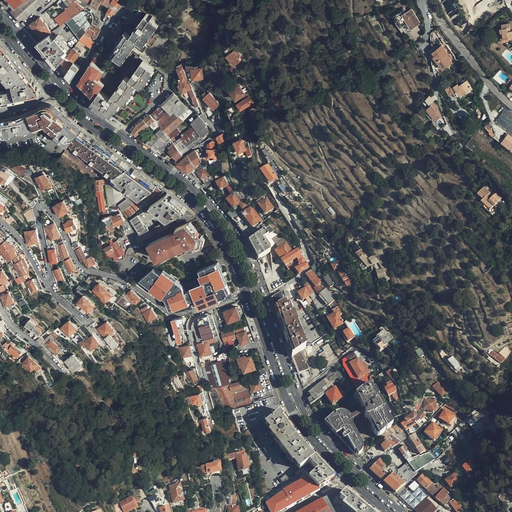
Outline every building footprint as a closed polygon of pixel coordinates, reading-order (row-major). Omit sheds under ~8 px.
[(21,2),(10,12),(20,23),(41,4),(44,7),(50,2),(50,0),(20,0),(21,2)] [(104,0),(93,0),(91,4),(90,5),(97,10),(101,3),(103,4),(104,0)] [(112,6),(113,4),(111,3),(107,0),(104,0),(103,4),(110,8),(111,8),(112,6)] [(80,5),(78,3),(73,7),(54,19),(55,21),(60,26),(83,10),(84,8),(80,5)] [(418,21),(411,8),(406,10),(404,11),(402,7),(393,13),(395,17),(396,17),(400,24),(407,20),(410,26),(418,21)] [(412,7),(411,8),(418,21),(420,20),(412,7)] [(92,25),(82,12),(66,23),(80,39),(84,35),(86,32),(92,25)] [(137,27),(131,36),(144,47),(160,62),(173,44),(156,31),(160,26),(157,24),(158,23),(151,18),(146,16),(140,24),(138,23),(136,26),(137,27)] [(51,32),(47,26),(45,22),(44,23),(40,17),(30,25),(41,39),(51,32)] [(47,26),(51,32),(60,26),(55,21),(47,26)] [(498,30),(499,34),(502,34),(503,40),(508,39),(508,41),(511,40),(511,30),(510,31),(509,24),(501,26),(501,29),(498,30)] [(86,32),(97,39),(101,32),(100,31),(101,30),(97,27),(97,28),(92,25),(86,32)] [(144,47),(131,36),(125,31),(119,39),(117,38),(115,41),(116,43),(110,52),(124,62),(132,51),(151,65),(154,61),(159,64),(160,62),(144,47)] [(50,34),(37,43),(58,66),(61,62),(65,58),(67,55),(65,52),(69,49),(58,36),(54,39),(50,34)] [(502,34),(499,34),(501,44),(509,43),(508,41),(508,39),(503,40),(502,34)] [(84,35),(80,39),(79,40),(91,49),(95,42),(84,35)] [(74,62),(80,53),(78,51),(79,49),(80,50),(84,46),(78,42),(67,57),(74,62)] [(0,73),(8,83),(11,83),(30,78),(27,75),(24,71),(1,46),(0,45),(0,65),(6,72),(7,74),(5,75),(0,69),(0,73)] [(433,57),(441,66),(442,65),(444,68),(449,64),(450,66),(454,63),(452,60),(453,59),(441,45),(432,53),(434,56),(433,57)] [(109,52),(102,47),(93,60),(101,65),(103,62),(102,62),(109,52)] [(242,54),(237,48),(234,51),(232,52),(228,54),(235,64),(242,59),(240,56),(242,54)] [(100,78),(106,82),(118,65),(114,62),(117,57),(109,52),(102,62),(103,62),(101,65),(104,67),(102,69),(105,72),(100,78)] [(65,58),(61,62),(65,65),(70,69),(72,65),(70,63),(70,62),(65,58)] [(107,95),(99,106),(112,116),(122,102),(124,103),(138,84),(142,87),(154,69),(143,61),(130,79),(126,76),(113,95),(112,94),(111,94),(110,96),(107,95)] [(79,82),(85,88),(95,74),(99,68),(91,62),(86,69),(87,70),(83,75),(84,75),(79,82)] [(66,75),(71,81),(80,67),(74,63),(72,65),(70,69),(66,75)] [(189,77),(184,63),(182,63),(178,65),(179,67),(178,68),(181,74),(183,80),(180,81),(181,84),(179,85),(184,93),(190,89),(193,97),(193,98),(196,107),(200,105),(197,96),(190,82),(188,78),(189,77)] [(198,65),(195,65),(187,64),(188,69),(192,69),(193,79),(208,76),(206,67),(202,67),(198,68),(198,65)] [(95,74),(106,83),(106,82),(100,78),(105,72),(102,69),(104,67),(101,65),(99,68),(95,74)] [(95,74),(85,88),(96,98),(101,89),(106,83),(95,74)] [(0,104),(16,100),(16,99),(24,97),(23,95),(33,93),(36,88),(30,78),(11,83),(13,89),(0,92),(0,104)] [(473,89),(468,81),(459,86),(458,84),(451,88),(450,86),(446,89),(451,96),(454,94),(457,97),(464,93),(464,94),(473,89)] [(243,94),(237,84),(230,89),(236,99),(243,94)] [(209,92),(208,94),(204,97),(204,98),(214,109),(220,104),(209,92)] [(163,129),(168,134),(191,111),(174,93),(159,106),(151,114),(156,119),(163,129)] [(282,103),(276,93),(272,95),(275,102),(279,109),(286,106),(284,102),(282,103)] [(426,98),(430,103),(436,98),(432,93),(426,98)] [(241,109),(253,102),(250,97),(238,104),(241,109)] [(434,101),(426,107),(436,120),(444,113),(434,101)] [(71,143),(81,131),(76,127),(71,123),(66,118),(53,104),(47,103),(29,111),(19,114),(0,118),(0,138),(4,137),(4,136),(10,135),(10,134),(23,131),(45,123),(46,125),(47,124),(57,133),(56,134),(61,138),(61,139),(69,146),(71,143)] [(259,111),(256,105),(254,106),(254,107),(249,110),(255,121),(261,118),(259,115),(259,111)] [(202,118),(200,116),(195,112),(189,119),(194,126),(183,133),(185,135),(181,138),(189,149),(196,144),(203,139),(202,137),(207,134),(209,128),(204,121),(204,120),(202,118)] [(161,153),(165,148),(163,146),(171,138),(168,135),(168,134),(163,129),(156,119),(154,121),(150,115),(144,119),(149,125),(155,133),(146,143),(161,153)] [(137,135),(149,125),(144,119),(137,125),(136,127),(132,132),(137,135)] [(216,127),(220,133),(223,131),(224,131),(227,129),(223,123),(216,127)] [(168,135),(171,138),(173,136),(174,137),(181,131),(179,128),(178,127),(168,135)] [(114,178),(129,166),(81,131),(71,143),(75,146),(73,148),(77,151),(78,150),(79,151),(80,150),(84,154),(79,160),(66,150),(61,155),(81,170),(79,173),(86,179),(89,175),(96,180),(114,178)] [(511,135),(509,133),(507,135),(502,131),(499,135),(503,139),(502,141),(511,148),(511,135)] [(223,134),(221,134),(217,137),(219,142),(227,139),(224,133),(223,134)] [(182,153),(189,149),(181,138),(175,144),(181,152),(182,153)] [(250,147),(248,142),(244,144),(242,139),(239,140),(238,138),(234,141),(237,146),(239,152),(247,149),(246,148),(250,147)] [(212,150),(212,141),(207,145),(207,158),(216,158),(216,153),(218,153),(218,150),(212,150)] [(168,151),(175,157),(181,152),(175,144),(168,151)] [(189,173),(190,174),(204,163),(202,157),(199,158),(195,150),(191,152),(188,155),(181,162),(177,165),(189,173)] [(202,184),(206,187),(214,181),(205,163),(204,163),(202,165),(204,167),(199,170),(197,172),(205,183),(202,184)] [(276,178),(267,165),(260,171),(268,183),(276,178)] [(11,169),(23,177),(26,172),(19,166),(11,169)] [(157,186),(129,166),(114,178),(112,179),(113,180),(136,196),(131,199),(129,197),(118,206),(122,212),(137,200),(145,194),(156,187),(157,186)] [(2,169),(0,171),(0,181),(4,184),(11,174),(4,168),(2,169)] [(51,186),(45,174),(36,178),(41,189),(45,187),(46,188),(51,186)] [(112,179),(114,178),(96,180),(93,180),(94,182),(95,182),(96,191),(95,191),(95,197),(97,196),(99,212),(105,211),(107,210),(115,207),(112,184),(113,180),(112,179)] [(225,187),(229,194),(235,190),(231,182),(226,185),(223,179),(216,183),(220,190),(225,187)] [(145,194),(149,199),(150,198),(153,202),(156,200),(154,196),(159,192),(156,187),(145,194)] [(487,217),(497,207),(494,203),(500,198),(495,193),(489,198),(486,196),(488,194),(482,187),(474,195),(479,200),(478,201),(475,205),(487,217)] [(172,217),(187,209),(168,193),(152,205),(168,219),(170,218),(172,217)] [(228,212),(232,218),(246,206),(239,197),(237,199),(233,195),(226,200),(233,209),(228,212)] [(273,208),(266,199),(258,205),(265,214),(273,208)] [(140,203),(137,200),(122,212),(127,218),(136,211),(134,208),(140,203)] [(69,210),(64,201),(54,206),(60,215),(69,210)] [(243,233),(245,237),(254,230),(252,227),(261,221),(250,207),(248,210),(246,208),(242,211),(244,213),(242,215),(240,212),(232,219),(240,230),(243,233)] [(187,219),(194,216),(187,209),(172,217),(178,222),(185,218),(187,219)] [(117,225),(125,221),(120,213),(112,217),(111,215),(109,217),(113,225),(113,227),(117,225)] [(138,215),(131,220),(141,235),(148,230),(149,229),(147,226),(146,226),(138,215)] [(113,225),(109,217),(109,216),(102,220),(104,227),(113,225)] [(167,228),(170,227),(168,223),(171,221),(170,218),(168,219),(155,226),(150,229),(153,235),(156,233),(167,228)] [(68,222),(64,223),(67,232),(78,228),(74,220),(72,220),(72,219),(68,221),(68,222)] [(303,228),(299,220),(294,222),(299,230),(303,228)] [(154,252),(156,255),(157,258),(162,256),(162,255),(164,254),(164,255),(171,252),(171,251),(177,248),(178,249),(185,245),(186,248),(187,250),(196,246),(197,246),(202,244),(204,236),(197,229),(197,230),(189,222),(176,228),(178,232),(177,234),(172,236),(171,234),(162,238),(162,237),(159,238),(159,239),(149,244),(153,252),(154,252)] [(197,229),(190,222),(189,222),(197,230),(197,229)] [(60,236),(55,223),(46,227),(52,240),(60,236)] [(256,256),(258,260),(263,257),(270,251),(269,250),(274,244),(281,237),(273,231),(269,226),(264,230),(262,226),(246,238),(249,243),(251,247),(253,251),(256,256)] [(35,249),(40,249),(36,229),(25,232),(26,232),(27,244),(34,243),(35,249)] [(136,237),(138,241),(150,236),(148,230),(141,235),(138,236),(136,237)] [(0,245),(10,236),(5,232),(0,237),(0,236),(0,245)] [(0,249),(8,262),(23,251),(20,248),(15,251),(13,246),(16,243),(10,236),(0,245),(0,249)] [(274,251),(281,261),(292,251),(281,238),(275,244),(278,248),(274,251)] [(114,242),(110,245),(110,246),(103,249),(107,256),(110,254),(112,257),(113,259),(114,261),(117,260),(116,258),(124,254),(123,254),(121,249),(117,241),(114,242)] [(61,259),(68,256),(64,244),(58,247),(61,259)] [(295,270),(299,274),(301,273),(303,271),(308,268),(306,264),(304,261),(302,258),(304,257),(302,254),(301,255),(300,254),(301,254),(302,253),(298,248),(292,251),(281,261),(285,267),(290,273),(293,271),(291,269),(294,267),(295,268),(296,267),(297,268),(295,270)] [(57,262),(55,249),(48,250),(51,263),(57,262)] [(76,252),(81,262),(83,261),(83,260),(91,255),(90,253),(86,255),(82,249),(76,252)] [(376,264),(373,258),(369,259),(361,251),(356,255),(367,268),(376,264)] [(24,267),(30,264),(23,252),(16,257),(19,261),(16,263),(13,265),(21,278),(27,274),(22,265),(23,265),(24,267)] [(96,263),(91,255),(83,260),(83,261),(87,268),(96,263)] [(75,270),(70,259),(64,262),(70,273),(75,270)] [(209,281),(189,290),(193,300),(200,297),(203,306),(228,295),(236,292),(223,262),(222,260),(203,268),(206,274),(209,281)] [(344,274),(338,262),(331,266),(334,271),(337,270),(340,277),(343,282),(348,280),(344,274)] [(63,276),(59,268),(54,270),(58,278),(63,276)] [(156,268),(142,282),(154,290),(162,296),(169,300),(173,309),(193,300),(189,290),(186,283),(185,282),(185,281),(179,278),(178,280),(164,271),(163,273),(156,268)] [(378,280),(389,278),(387,268),(376,270),(378,280)] [(165,270),(164,271),(178,280),(179,278),(165,270)] [(311,270),(305,275),(310,281),(316,277),(311,270)] [(328,275),(323,279),(325,281),(330,288),(334,285),(328,275)] [(316,277),(310,281),(315,287),(321,283),(316,277)] [(37,290),(32,279),(25,283),(29,292),(31,291),(32,293),(37,290)] [(113,296),(100,283),(93,290),(106,302),(113,296)] [(318,294),(325,289),(327,288),(323,283),(321,284),(321,283),(315,287),(313,289),(318,294)] [(304,286),(305,289),(307,293),(309,295),(313,292),(307,284),(304,286)] [(305,289),(297,293),(302,300),(309,296),(309,295),(307,293),(305,289)] [(333,301),(338,297),(335,293),(332,296),(328,292),(325,289),(318,294),(328,305),(333,301)] [(136,295),(138,293),(135,291),(134,293),(132,290),(124,297),(130,302),(129,303),(133,307),(141,299),(136,295)] [(281,291),(272,297),(276,308),(287,302),(286,299),(290,297),(288,292),(284,292),(283,291),(281,291)] [(9,292),(0,295),(0,296),(2,301),(1,301),(3,307),(14,302),(9,292)] [(77,303),(87,313),(88,313),(94,306),(90,302),(91,301),(84,295),(77,303)] [(228,295),(203,306),(210,304),(229,297),(228,295)] [(275,312),(292,357),(293,357),(305,349),(289,301),(287,302),(276,308),(275,309),(275,312)] [(338,308),(333,301),(328,305),(334,314),(327,318),(334,330),(343,324),(337,313),(340,311),(338,308)] [(240,317),(236,308),(236,307),(224,311),(228,322),(240,318),(240,317)] [(156,317),(151,308),(143,313),(148,321),(156,317)] [(212,314),(207,313),(198,317),(197,318),(196,318),(196,319),(195,319),(195,320),(194,320),(194,321),(193,322),(193,323),(192,323),(192,324),(192,325),(191,326),(191,327),(191,328),(191,329),(191,330),(192,331),(194,331),(197,342),(205,340),(218,335),(212,314)] [(185,337),(182,324),(183,323),(184,323),(185,322),(185,320),(185,319),(184,318),(182,317),(172,320),(175,333),(174,334),(174,335),(174,336),(175,337),(176,337),(178,343),(185,342),(184,338),(185,337)] [(31,330),(28,335),(39,344),(40,342),(43,339),(38,335),(42,330),(36,326),(37,324),(30,319),(25,326),(31,330)] [(78,331),(69,320),(61,328),(70,338),(78,331)] [(104,338),(106,340),(111,336),(110,334),(115,330),(108,321),(98,328),(105,338),(104,338)] [(0,337),(9,330),(6,327),(3,329),(0,324),(0,329),(1,331),(0,331),(0,337)] [(246,331),(244,327),(221,334),(223,342),(228,340),(230,347),(237,345),(235,338),(236,338),(235,336),(238,335),(242,345),(250,342),(246,331)] [(47,337),(50,334),(51,333),(52,333),(49,329),(43,333),(47,337)] [(350,329),(342,333),(347,341),(354,336),(350,329)] [(112,333),(119,344),(123,341),(116,331),(112,333)] [(380,350),(391,340),(384,331),(377,337),(378,339),(373,343),(380,350)] [(44,340),(43,339),(40,342),(44,346),(43,347),(52,357),(60,348),(52,342),(54,339),(50,334),(47,337),(44,340)] [(85,342),(83,340),(78,344),(81,348),(84,344),(89,351),(99,344),(92,335),(85,342)] [(219,338),(218,335),(205,340),(206,342),(198,344),(199,348),(202,360),(212,357),(208,343),(216,340),(219,338)] [(118,345),(112,337),(111,336),(106,340),(113,349),(118,345)] [(321,336),(312,344),(315,349),(326,341),(322,336),(321,336)] [(21,353),(12,345),(13,344),(11,342),(3,349),(16,359),(21,353)] [(322,348),(332,365),(338,360),(328,344),(322,348)] [(189,362),(194,362),(192,355),(190,346),(180,348),(182,358),(187,357),(189,362)] [(305,349),(293,357),(299,373),(309,369),(305,357),(312,352),(309,346),(305,349)] [(500,365),(508,356),(502,351),(499,354),(494,351),(493,351),(491,351),(493,353),(490,356),(497,361),(500,365)] [(212,357),(213,363),(216,362),(216,361),(225,359),(225,358),(223,352),(220,353),(218,356),(212,357)] [(357,359),(354,353),(343,360),(340,363),(341,366),(345,367),(359,392),(361,391),(362,390),(365,388),(359,379),(350,364),(357,359)] [(81,364),(74,354),(65,361),(73,371),(81,364)] [(237,362),(235,355),(228,357),(230,364),(237,362)] [(41,367),(29,356),(28,358),(26,357),(25,358),(26,359),(22,364),(30,372),(32,369),(36,373),(41,367)] [(91,362),(91,364),(96,364),(90,356),(88,357),(91,362)] [(255,367),(251,356),(246,358),(245,356),(239,358),(241,365),(243,365),(245,371),(255,367)] [(458,374),(462,370),(453,358),(448,362),(458,374)] [(350,364),(359,379),(366,374),(357,359),(350,364)] [(205,365),(201,366),(214,414),(228,411),(231,410),(253,403),(246,379),(236,382),(231,384),(230,379),(225,364),(217,366),(216,362),(213,363),(205,365)] [(197,380),(193,370),(186,372),(191,382),(197,380)] [(63,379),(59,374),(53,377),(55,383),(63,379)] [(262,389),(259,377),(250,380),(253,391),(262,389)] [(308,401),(310,405),(325,395),(335,388),(328,377),(309,392),(312,397),(308,399),(308,401)] [(387,388),(384,390),(386,393),(389,397),(396,392),(395,390),(394,388),(393,387),(392,385),(390,382),(386,386),(387,388)] [(450,390),(444,382),(441,385),(438,382),(433,387),(442,397),(450,390)] [(370,385),(368,386),(365,388),(362,390),(363,393),(362,393),(361,391),(359,392),(355,395),(357,397),(354,399),(355,401),(356,402),(357,403),(358,403),(359,403),(364,411),(365,413),(365,414),(364,415),(364,416),(364,417),(365,418),(365,419),(366,419),(368,419),(372,426),(369,428),(373,434),(375,432),(379,438),(380,437),(391,427),(392,426),(388,418),(390,417),(385,410),(384,410),(384,407),(380,400),(377,398),(378,397),(374,390),(373,391),(370,385)] [(335,388),(325,395),(332,405),(345,396),(342,392),(339,394),(335,388)] [(201,398),(204,398),(202,393),(197,394),(184,398),(185,401),(187,400),(189,406),(198,403),(199,407),(198,407),(201,414),(205,412),(201,398)] [(436,410),(439,407),(436,407),(436,402),(426,400),(426,398),(424,398),(423,401),(426,402),(425,405),(424,408),(422,408),(420,411),(423,414),(424,410),(435,411),(435,410),(436,410)] [(489,414),(486,411),(487,410),(484,407),(472,419),(476,422),(482,417),(484,419),(489,414)] [(351,425),(365,413),(364,411),(349,422),(351,425)] [(417,417),(421,421),(426,416),(425,415),(423,414),(420,411),(419,413),(420,414),(418,416),(417,417)] [(450,425),(455,416),(445,411),(440,420),(450,425)] [(299,470),(315,458),(312,455),(310,456),(282,417),(283,416),(281,412),(265,424),(272,433),(270,434),(292,463),(293,462),(299,470)] [(405,420),(406,421),(408,424),(413,421),(417,417),(418,416),(414,412),(405,420)] [(331,431),(349,450),(351,448),(355,453),(356,453),(359,456),(362,451),(362,450),(363,448),(363,447),(362,445),(361,443),(351,425),(349,422),(348,419),(350,417),(348,416),(346,415),(345,415),(344,414),(343,414),(341,414),(340,413),(338,414),(337,414),(335,415),(333,416),(326,422),(331,431)] [(210,431),(207,417),(199,420),(200,423),(202,422),(205,432),(210,431)] [(413,421),(419,428),(420,427),(423,425),(420,422),(421,421),(417,417),(413,421)] [(411,428),(414,431),(419,428),(413,421),(408,424),(406,421),(401,426),(406,432),(411,428)] [(402,432),(395,423),(392,426),(391,427),(395,432),(398,435),(402,432)] [(442,433),(435,427),(433,424),(425,434),(434,442),(442,433)] [(391,427),(380,437),(385,442),(393,434),(395,432),(391,427)] [(395,432),(393,434),(401,443),(407,438),(406,436),(404,433),(402,432),(398,435),(395,432)] [(393,434),(385,442),(390,448),(391,449),(401,443),(393,434)] [(410,437),(411,440),(413,443),(418,440),(415,434),(410,437)] [(418,440),(413,443),(417,449),(422,446),(418,440)] [(385,442),(381,446),(385,452),(390,448),(385,442)] [(453,445),(445,451),(446,452),(438,458),(447,470),(455,464),(452,459),(459,453),(453,445)] [(422,446),(417,449),(420,455),(425,452),(422,446)] [(411,457),(405,447),(399,451),(406,460),(411,457)] [(248,469),(246,457),(243,457),(242,454),(236,455),(236,454),(226,456),(227,461),(237,458),(239,471),(248,469)] [(411,457),(406,460),(408,463),(415,473),(435,460),(434,460),(429,454),(420,457),(419,456),(412,459),(411,457)] [(332,482),(332,476),(315,458),(299,470),(319,490),(332,482)] [(376,464),(371,470),(384,482),(388,479),(393,474),(398,470),(392,464),(386,469),(380,461),(376,464)] [(476,467),(471,461),(462,467),(462,471),(464,474),(466,472),(468,474),(476,467)] [(220,471),(219,463),(202,465),(203,474),(220,471)] [(398,470),(393,474),(404,485),(416,475),(415,473),(408,463),(398,470)] [(461,480),(456,473),(445,481),(450,488),(461,480)] [(388,479),(384,482),(389,487),(396,493),(404,485),(393,474),(388,479)] [(417,480),(426,489),(431,483),(423,475),(417,480)] [(311,496),(319,491),(319,490),(315,487),(308,480),(305,481),(304,480),(282,493),(283,495),(265,505),(269,511),(280,511),(285,510),(297,504),(296,503),(309,496),(309,497),(311,496)] [(411,484),(408,487),(412,491),(414,491),(419,486),(415,481),(411,484)] [(431,483),(426,489),(435,498),(440,492),(436,489),(431,483)] [(183,500),(180,484),(170,487),(173,502),(183,500)] [(412,494),(407,489),(400,496),(414,509),(427,495),(418,487),(412,494)] [(435,498),(442,505),(445,506),(448,502),(449,500),(445,497),(448,493),(443,488),(440,492),(435,498)] [(371,511),(366,507),(347,491),(331,499),(333,504),(339,509),(340,511),(371,511)] [(155,495),(148,498),(151,503),(158,499),(155,495)] [(296,503),(297,504),(298,505),(310,498),(309,497),(309,496),(296,503)] [(415,510),(416,511),(434,511),(437,510),(435,507),(438,505),(429,496),(415,510)] [(125,511),(136,507),(131,497),(119,503),(123,511),(125,511)] [(459,511),(462,510),(462,507),(455,498),(452,500),(453,501),(449,503),(456,511),(459,511)]
